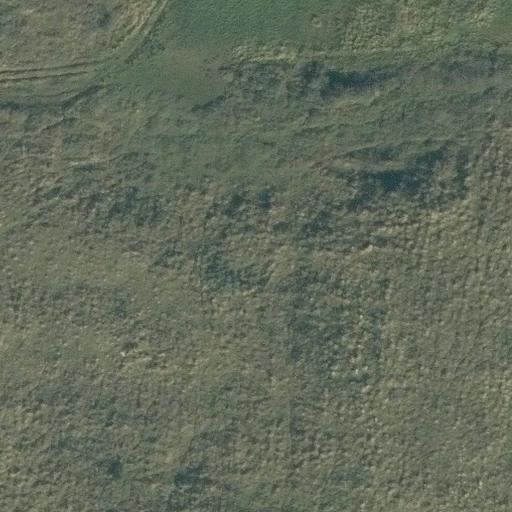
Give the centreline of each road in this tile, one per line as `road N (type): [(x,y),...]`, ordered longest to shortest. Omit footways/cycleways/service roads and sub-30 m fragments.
road 1 (track): [(58,98),(66,114),(133,134),(283,134),(511,87)]
road 2 (track): [(0,97),(81,90),(127,53),(162,0)]
